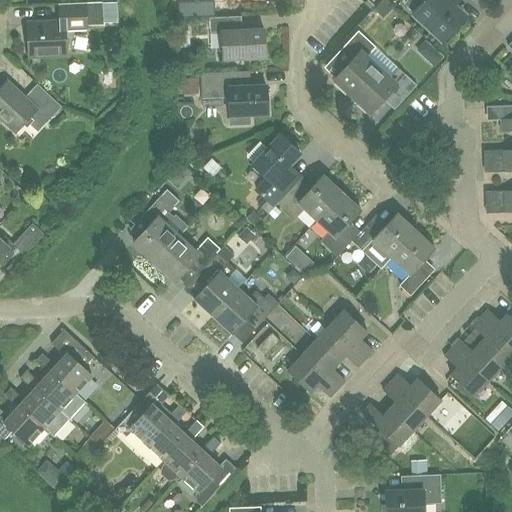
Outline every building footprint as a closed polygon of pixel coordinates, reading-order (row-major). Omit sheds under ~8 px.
[(368,0),(365,5),(366,6),(370,10),(374,6),(368,0)] [(374,10),(383,18),(392,9),(383,0),(374,10)] [(423,0),(426,2),(415,14),(443,39),(464,16),(453,6),(458,0),(423,0)] [(27,56),(67,54),(66,31),(86,30),(86,27),(103,26),(102,3),(57,5),(58,24),(26,26),(27,56)] [(242,31),(242,17),(210,19),(210,34),(222,33),(223,60),(264,58),(263,31),(242,31)] [(353,96),(379,68),(367,57),(376,47),(359,31),(336,55),(349,66),(335,80),(353,96)] [(435,49),(427,58),(436,67),(444,58),(435,49)] [(390,78),(379,68),(353,96),(370,113),(383,99),(395,109),(417,86),(399,69),(390,78)] [(237,88),(237,73),(200,74),(201,99),(228,98),(229,115),(267,114),(266,87),(237,88)] [(182,95),(197,94),(197,79),(181,79),(182,95)] [(24,97),(5,80),(0,85),(0,117),(16,132),(34,112),(46,123),(61,106),(36,84),(24,97)] [(511,129),(511,105),(511,106),(511,110),(511,119),(501,120),(501,130),(511,129)] [(249,158),(254,163),(252,165),(266,178),(256,190),(273,206),(295,182),(284,171),(289,165),(300,154),(279,135),(267,149),(262,144),(258,144),(249,154),(249,158)] [(511,149),(502,150),(502,151),(485,152),(486,162),(503,161),(511,160),(511,149)] [(511,160),(503,161),(503,171),(511,170),(511,160)] [(316,220),(342,192),(323,175),(306,193),(296,184),(278,202),(295,218),(304,209),(316,220)] [(336,257),(351,242),(354,237),(344,228),(360,210),(342,192),(316,220),(328,231),(319,241),(336,257)] [(167,226),(161,220),(173,206),(161,195),(141,217),(149,225),(133,243),(154,262),(187,226),(176,216),(167,226)] [(274,218),(280,211),(275,206),(269,213),(274,218)] [(391,258),(416,230),(397,212),(381,230),(370,220),(354,237),(351,242),(361,251),(381,270),(391,258)] [(256,214),(249,215),(245,219),(253,227),(260,219),(256,214)] [(24,256),(44,234),(32,224),(13,244),(4,236),(0,241),(0,240),(0,265),(16,249),(24,256)] [(194,251),(179,236),(188,227),(187,226),(154,262),(174,281),(190,263),(199,271),(216,253),(220,249),(207,237),(194,251)] [(247,240),(254,233),(246,226),(239,233),(247,240)] [(237,254),(252,267),(273,244),(258,230),(237,254)] [(409,296),(429,275),(418,265),(435,247),(416,230),(391,258),(409,275),(398,286),(409,296)] [(213,317),(238,289),(226,279),(235,270),(216,253),(199,271),(195,275),(206,285),(193,299),(213,317)] [(294,285),(301,277),(293,269),(285,278),(294,285)] [(171,325),(192,297),(181,289),(160,317),(171,325)] [(248,299),(238,289),(213,317),(231,333),(244,320),(254,329),(278,303),(267,294),(263,298),(255,291),(248,299)] [(366,360),(373,352),(360,340),(367,332),(343,310),(329,326),(366,360)] [(498,322),(486,310),(479,318),(511,348),(511,319),(506,313),(498,322)] [(501,367),(511,355),(511,348),(479,318),(472,326),(484,337),(477,344),(501,367)] [(366,360),(329,326),(315,341),(339,363),(346,356),(358,368),(366,360)] [(83,367),(94,356),(64,329),(51,343),(65,355),(56,365),(42,353),(35,361),(49,373),(51,370),(76,393),(92,376),(83,367)] [(265,355),(279,341),(272,334),(258,348),(265,355)] [(471,351),(459,340),(452,347),(488,381),(501,367),(477,344),(471,351)] [(338,390),(345,382),(333,370),(339,363),(315,341),(302,356),(338,390)] [(474,396),(488,381),(452,347),(444,356),(456,367),(450,374),(474,396)] [(338,390),(302,356),(287,372),(311,393),(318,386),(331,397),(338,390)] [(51,370),(49,373),(39,383),(26,370),(19,378),(33,390),(35,387),(70,419),(85,402),(76,393),(51,370)] [(410,385),(397,373),(390,381),(426,415),(441,399),(417,377),(410,385)] [(412,430),(426,415),(390,381),(383,389),(395,401),(389,408),(412,430)] [(146,444),(170,420),(167,418),(158,408),(169,396),(156,383),(115,429),(129,429),(146,444)] [(70,419),(35,387),(33,390),(24,400),(11,387),(4,395),(18,407),(20,404),(45,427),(54,436),(70,419)] [(382,415),(370,403),(362,412),(397,445),(412,430),(389,408),(382,415)] [(20,404),(18,407),(9,417),(0,409),(0,436),(4,440),(13,430),(29,445),(45,427),(20,404)] [(163,461),(186,436),(185,433),(175,424),(187,411),(179,405),(167,418),(170,420),(146,444),(163,461)] [(108,437),(109,436),(115,430),(115,429),(105,420),(98,429),(108,438),(108,437)] [(176,479),(180,476),(204,451),(201,449),(191,440),(204,427),(197,421),(185,433),(186,436),(163,461),(165,462),(162,465),(160,469),(160,474),(168,482),(173,481),(176,479)] [(115,430),(109,436),(108,437),(112,441),(118,433),(115,430)] [(201,507),(218,489),(209,481),(221,468),(209,456),(221,443),(213,436),(201,449),(204,451),(180,476),(197,492),(195,494),(195,501),(201,507)] [(83,447),(92,455),(100,447),(91,438),(83,447)] [(463,470),(471,462),(463,453),(455,462),(463,470)] [(415,476),(427,476),(426,461),(411,461),(411,476),(415,476)] [(57,471),(49,481),(54,485),(60,491),(68,481),(57,471)] [(385,511),(422,511),(423,504),(441,504),(440,475),(427,476),(415,476),(411,476),(410,476),(411,491),(385,492),(385,511)] [(149,500),(140,510),(142,511),(146,511),(153,504),(149,500)]
